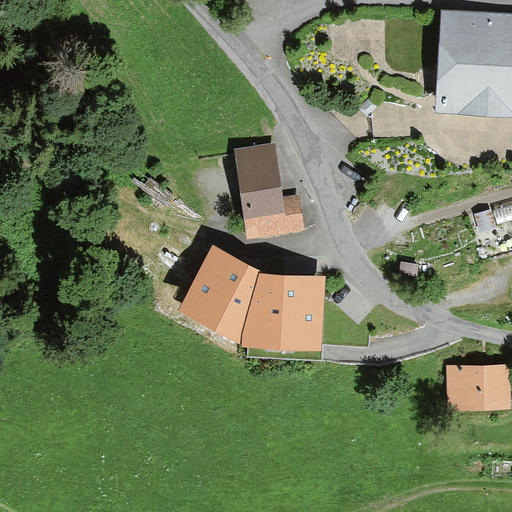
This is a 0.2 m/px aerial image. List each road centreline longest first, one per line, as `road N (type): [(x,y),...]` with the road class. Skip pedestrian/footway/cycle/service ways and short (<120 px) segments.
road 1 (track): [(340,232),(254,249),(216,242),(122,202),(0,205)]
road 2 (residential): [(196,0),(307,140),(344,241)]
road 3 (track): [(511,483),(409,490),(349,511)]
